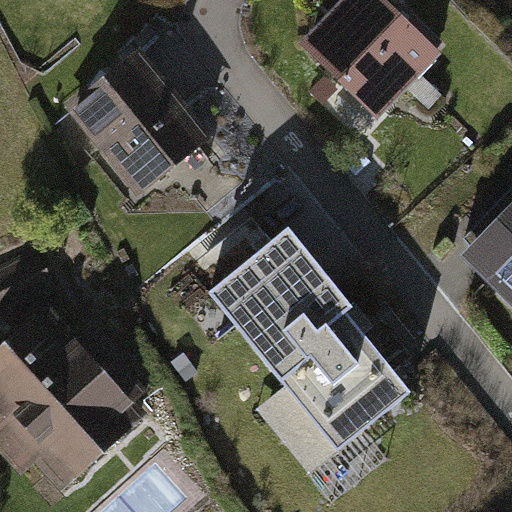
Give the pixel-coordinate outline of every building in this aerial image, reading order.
[(431,57),(379,0),(340,0),(292,45),(362,120),(431,57)] [(133,60),(64,117),(136,203),(205,146),(133,60)] [(511,191),(446,261),(511,322),(511,191)] [(286,234),(213,291),(339,451),(412,393),(286,234)] [(0,355),(58,307),(33,256),(0,269),(0,355)] [(0,355),(0,449),(42,511),(46,511),(148,418),(58,307),(0,355)]
